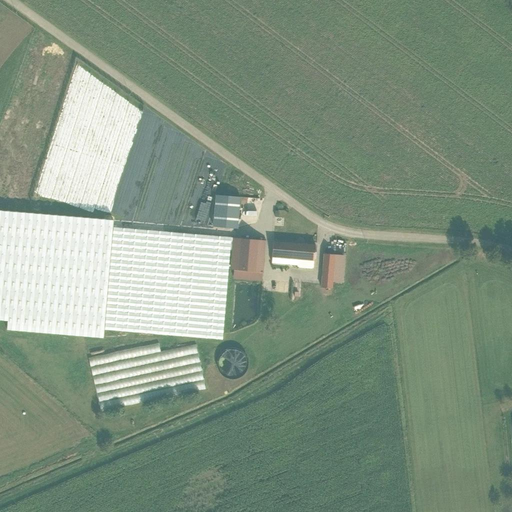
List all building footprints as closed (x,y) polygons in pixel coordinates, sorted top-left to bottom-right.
[(66,67),(34,194),(127,218),(141,162),(121,157),(136,100),(93,89),(97,75),(66,67)] [(239,197),(215,195),(213,227),(236,229),(239,197)] [(103,338),(113,220),(0,210),(0,321),(7,322),(6,330),(103,338)] [(104,330),(222,339),(231,238),(113,228),(104,330)] [(233,279),(262,282),(265,241),(233,238),(232,249),(231,249),(230,270),(233,270),(233,279)] [(273,241),(271,264),(297,265),(298,268),(311,269),(313,267),(315,245),(273,241)] [(335,255),(323,253),(320,288),(331,289),(335,255)] [(84,356),(93,406),(197,386),(189,344),(155,350),(153,342),(84,356)]
